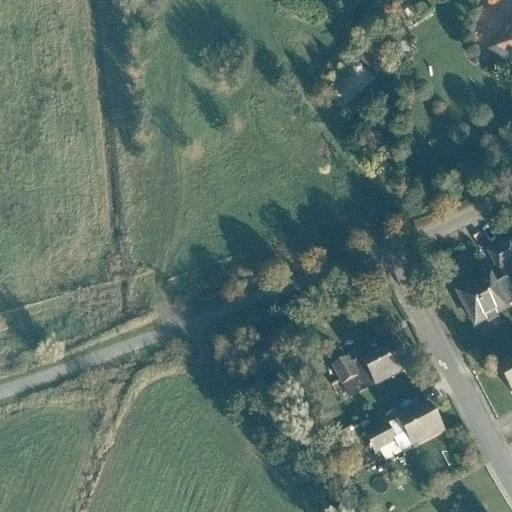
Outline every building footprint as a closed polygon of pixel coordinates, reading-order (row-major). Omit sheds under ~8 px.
[(396,16),(403,24),(416,13),(408,5),(396,16)] [(511,20),(489,54),(511,68),(511,20)] [(378,37),(381,43),(388,39),(385,34),(378,37)] [(297,54),(308,61),(315,50),(304,42),(297,54)] [(361,62),(372,70),(385,54),(374,45),(361,62)] [(487,252),(500,275),(511,269),(511,239),(487,252)] [(456,295),(476,332),(511,312),(511,311),(511,309),(511,308),(511,286),(509,280),(498,286),(493,276),(456,295)] [(361,357),(377,387),(413,367),(397,337),(361,357)] [(332,366),(343,386),(361,376),(351,357),(332,366)] [(511,361),(498,369),(511,392),(511,361)] [(413,447),(414,449),(447,432),(432,403),(399,419),(408,436),(399,441),(389,423),(366,436),(376,455),(398,443),(403,452),(413,447)]
